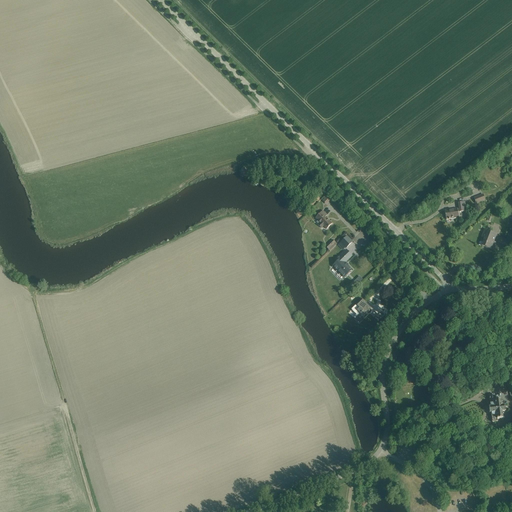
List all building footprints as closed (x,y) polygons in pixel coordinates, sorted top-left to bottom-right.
[(483,194),(473,198),(475,204),(485,200),(483,194)] [(459,212),(466,211),(465,202),(458,203),(459,209),(457,209),(444,211),(446,220),(458,218),(458,212),(459,212)] [(323,211),(315,218),(318,221),(316,222),(319,225),(318,225),(321,229),(323,226),(326,229),(332,224),(325,217),(327,215),(323,211)] [(492,250),(494,246),(492,245),(496,235),(484,230),(481,237),(484,238),(481,246),(492,250)] [(347,236),(337,246),(343,251),(345,248),(346,249),(353,242),(347,236)] [(333,240),(328,244),(333,248),(337,244),(333,240)] [(344,263),(352,256),(346,250),(336,260),(338,261),(333,266),(344,277),(351,270),(344,263)] [(359,276),(352,284),(355,287),(362,280),(359,276)] [(353,308),(351,309),(356,314),(357,313),(363,319),(372,310),(362,299),(353,308)] [(413,348),(406,349),(407,362),(414,361),(413,348)] [(431,366),(424,367),(427,381),(434,379),(431,366)] [(504,411),(506,410),(505,406),(504,406),(503,405),(501,406),(500,399),(496,400),(496,398),(494,398),(494,396),(493,395),(489,395),(490,401),(490,404),(490,407),(488,407),(489,413),(491,413),(492,420),(491,421),(493,423),(494,422),(497,422),(497,419),(503,418),(502,412),(504,412),(504,411)]
